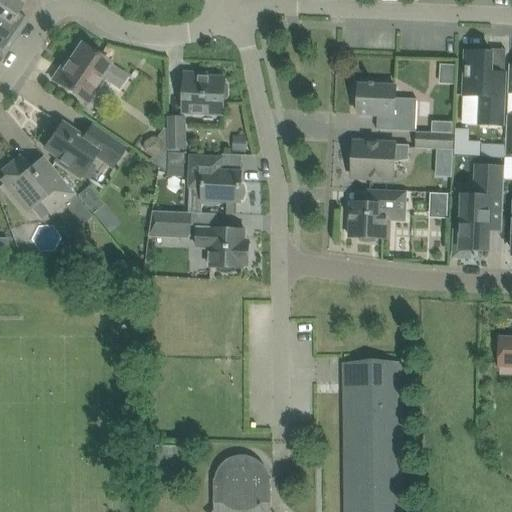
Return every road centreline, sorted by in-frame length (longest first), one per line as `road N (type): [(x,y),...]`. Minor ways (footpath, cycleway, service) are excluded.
road 1 (residential): [(240,4),(511,17)]
road 2 (residential): [(280,267),(280,183),(240,4)]
road 3 (residential): [(280,267),(511,283)]
road 4 (residential): [(282,455),(280,267)]
road 5 (residential): [(73,0),(155,37),(192,34),(221,3)]
